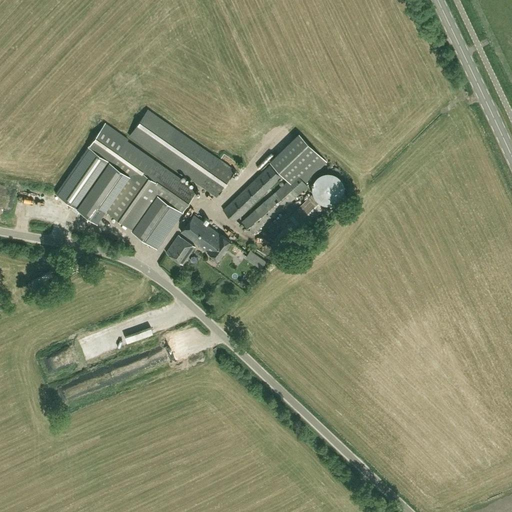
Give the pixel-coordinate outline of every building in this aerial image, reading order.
[(216,196),(235,169),(148,107),(129,135),(216,196)] [(127,137),(105,122),(89,145),(88,144),(55,193),(97,222),(106,209),(136,231),(135,232),(156,248),(178,216),(197,189),(127,140),(128,138),(127,137)] [(253,234),(308,186),(305,183),(327,162),(299,132),(269,161),(288,180),(241,221),(253,234)] [(269,164),(223,209),(234,221),(269,188),(281,176),(269,164)] [(324,203),(329,202),(335,200),(339,197),(342,192),(342,189),(342,184),(340,178),(337,174),(333,172),(328,171),(322,171),(318,173),(314,177),(312,180),(311,184),(311,188),(312,193),(315,198),(319,201),(324,203)] [(324,207),(311,194),(292,213),(279,227),(282,231),(272,240),(282,250),(294,238),(324,207)] [(219,260),(232,242),(193,213),(180,232),(206,251),(207,250),(219,260)] [(182,264),(195,246),(178,234),(166,253),(182,264)] [(170,352),(196,343),(193,335),(167,343),(170,352)]
